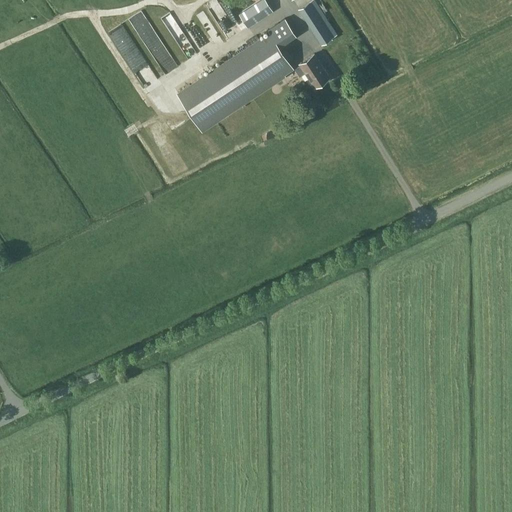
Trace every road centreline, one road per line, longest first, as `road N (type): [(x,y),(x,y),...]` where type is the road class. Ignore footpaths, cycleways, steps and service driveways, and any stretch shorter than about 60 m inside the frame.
road 1 (unclassified): [(0,422),(511,176)]
road 2 (track): [(161,0),(64,15),(0,46)]
